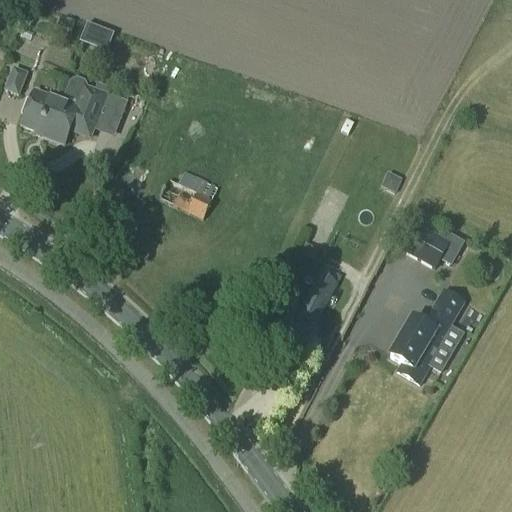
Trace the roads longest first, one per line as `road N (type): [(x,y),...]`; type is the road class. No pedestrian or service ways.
road 1 (secondary): [(0,224),(110,303),(175,364),(288,511)]
road 2 (unclassified): [(107,511),(99,447),(0,460)]
